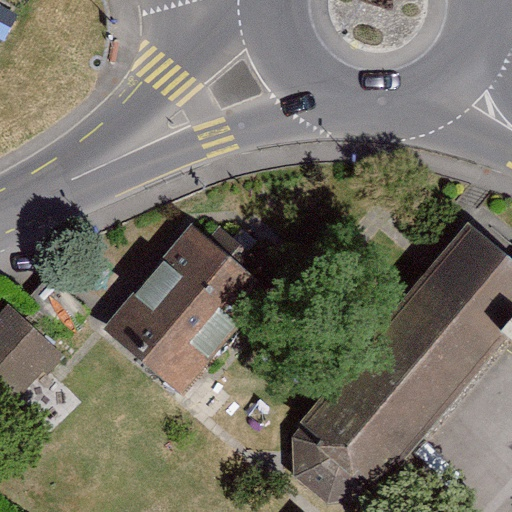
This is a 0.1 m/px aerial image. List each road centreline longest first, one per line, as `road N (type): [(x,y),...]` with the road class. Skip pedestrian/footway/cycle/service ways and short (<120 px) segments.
road 1 (tertiary): [(254,0),(167,77),(84,179)]
road 2 (tertiary): [(84,179),(314,102)]
road 3 (tertiary): [(314,102),(361,120),(395,120),(456,95)]
